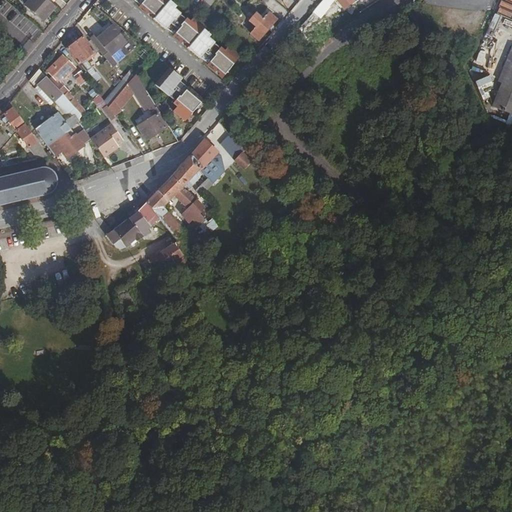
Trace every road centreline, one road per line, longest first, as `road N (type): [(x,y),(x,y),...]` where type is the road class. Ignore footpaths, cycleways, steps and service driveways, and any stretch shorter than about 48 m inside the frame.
road 1 (tertiary): [(310,0),(184,147),(85,196)]
road 2 (residential): [(0,97),(81,0)]
